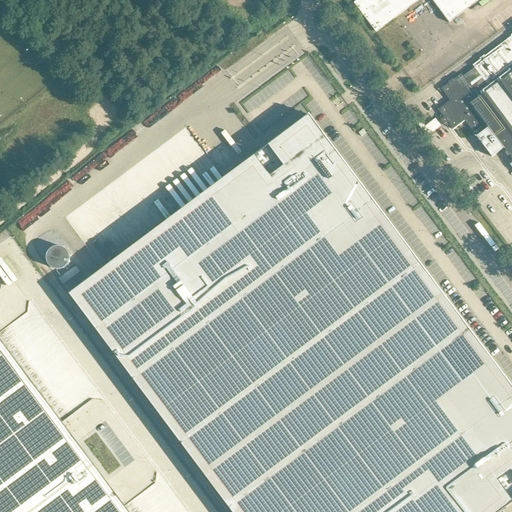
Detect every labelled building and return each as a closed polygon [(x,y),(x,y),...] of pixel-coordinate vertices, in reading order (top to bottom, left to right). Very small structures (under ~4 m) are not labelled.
[(479,0),(357,0),(354,3),(376,32),(418,0),(432,0),(449,22),(479,0)] [(450,100),(438,109),(442,115),(440,117),(442,120),(441,120),(444,124),(445,123),(447,126),(450,124),(453,129),(465,120),(474,132),(483,126),(482,124),(485,122),(487,125),(489,127),(477,136),(492,157),(504,148),(506,151),(505,152),(508,156),(509,155),(511,158),(511,34),(511,35),(511,36),(504,42),(511,52),(511,54),(510,56),(501,44),(497,48),(500,52),(496,55),(493,50),(473,65),(475,68),(463,76),(461,74),(442,88),(442,89),(450,100)] [(269,145),(70,294),(232,511),(499,511),(511,503),(511,384),(310,114),(269,145)] [(69,253),(68,251),(67,249),(65,248),(63,247),(61,247),(59,246),(56,247),(54,247),(53,248),(51,250),(49,251),(48,253),(48,255),(47,257),(47,259),(48,262),(49,264),(50,265),(51,267),(53,268),(55,269),(57,269),(60,270),(62,269),(64,268),(66,267),(67,266),(69,264),(70,262),(70,259),(70,257),(70,255),(69,253)] [(58,277),(63,285),(81,272),(76,264),(58,277)] [(126,511),(0,342),(0,511),(126,511)]
